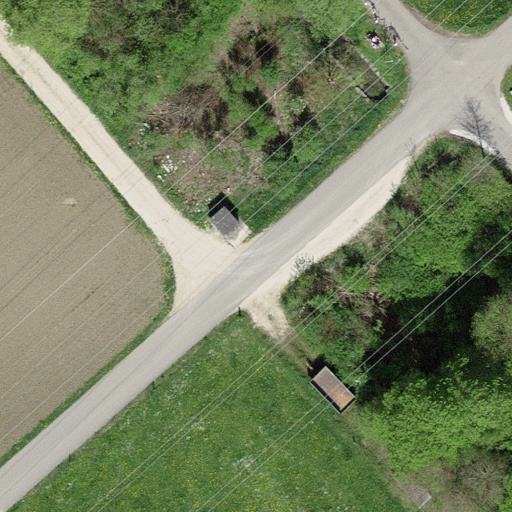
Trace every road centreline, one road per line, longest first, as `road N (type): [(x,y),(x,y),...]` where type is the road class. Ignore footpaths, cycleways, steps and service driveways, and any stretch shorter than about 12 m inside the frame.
road 1 (track): [(0,488),(511,35)]
road 2 (track): [(223,290),(0,41)]
road 3 (track): [(370,0),(511,155)]
